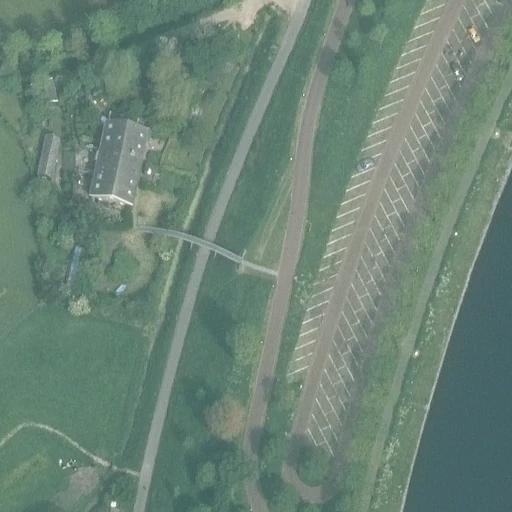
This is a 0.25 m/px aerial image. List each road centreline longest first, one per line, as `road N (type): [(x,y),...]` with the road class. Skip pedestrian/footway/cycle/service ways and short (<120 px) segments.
road 1 (residential): [(136,511),(209,235),(301,0)]
road 2 (residential): [(259,511),(248,455),(306,124),(345,0)]
